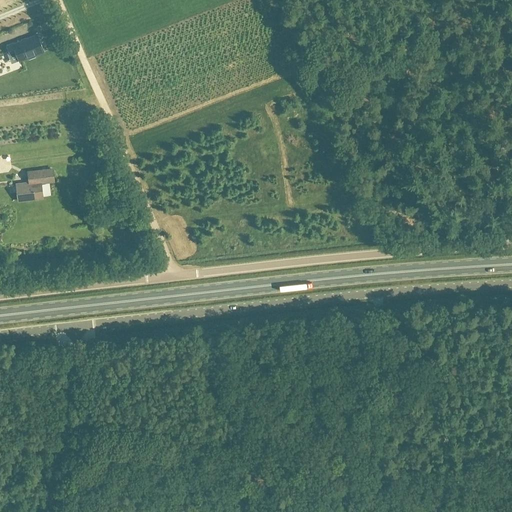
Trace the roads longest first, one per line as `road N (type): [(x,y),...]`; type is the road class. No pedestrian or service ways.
road 1 (primary): [(0,316),(511,265)]
road 2 (unclassified): [(0,297),(511,247)]
road 3 (unclassified): [(511,284),(75,326)]
road 4 (track): [(172,277),(57,0)]
road 5 (unclassified): [(48,511),(75,326)]
